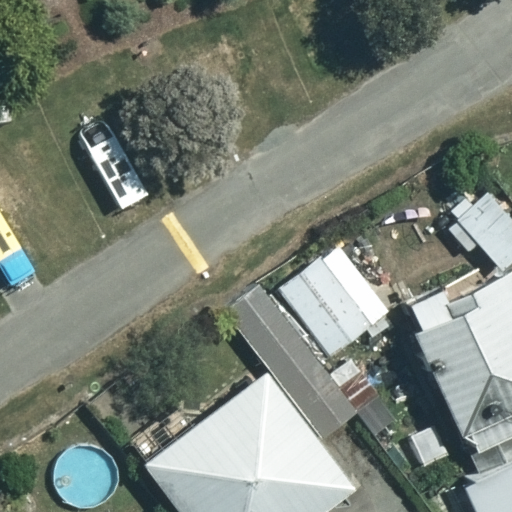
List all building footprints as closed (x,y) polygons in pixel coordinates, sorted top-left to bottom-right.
[(455,224),(499,272),(511,260),(511,221),(487,194),(455,224)] [(387,317),(342,250),(282,291),(328,358),(387,317)] [(499,272),(441,300),(438,293),(401,311),(415,339),(405,344),(459,454),(511,428),(511,290),(502,271),(499,272)] [(328,511),(351,495),(262,379),(142,471),(173,511),(328,511)] [(511,511),(511,463),(460,488),(471,511),(511,511)]
